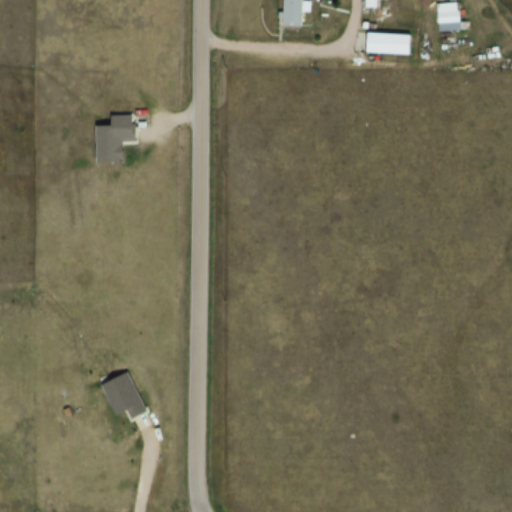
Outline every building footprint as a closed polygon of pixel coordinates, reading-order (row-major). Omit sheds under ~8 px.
[(303,34),(303,0),(283,0),(283,34),(303,34)] [(435,38),(460,38),(460,11),(435,11),(435,38)] [(412,41),(368,40),(367,60),(412,61),(412,41)] [(97,134),(98,171),(124,170),(124,150),(136,149),(135,123),(112,123),(113,133),(97,134)] [(116,423),(127,418),(131,427),(146,419),(127,380),(102,392),(116,423)]
